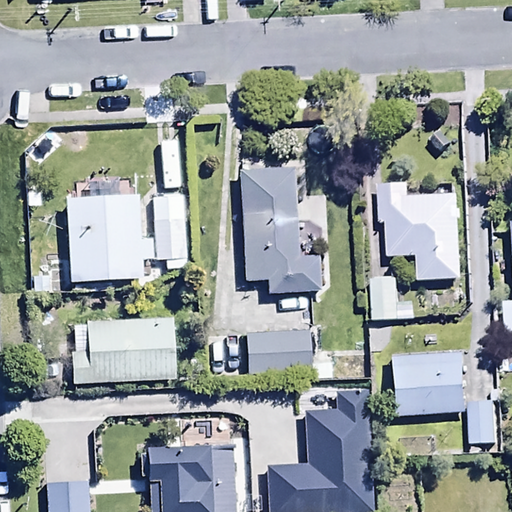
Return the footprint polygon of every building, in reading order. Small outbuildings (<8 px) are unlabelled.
[(297,173),(236,176),(242,287),(264,286),(265,300),(325,297),(323,260),(301,261),(297,173)] [(460,283),(456,199),(408,201),(407,187),(376,188),(378,229),(385,229),(387,263),(415,262),(416,285),(460,283)] [(84,202),(62,203),(66,288),(139,284),(138,268),(150,267),(148,243),(137,244),(135,200),(118,201),(118,191),(84,193),(84,202)] [(182,223),(151,224),(152,266),(165,265),(165,274),(183,274),(182,223)] [(511,305),(503,306),(504,339),(511,338),(511,305)] [(67,358),(68,389),(173,385),(170,322),(82,326),(82,331),(71,332),(72,358),(67,358)] [(242,339),(244,384),(309,381),(306,336),(242,339)] [(389,360),(391,420),(464,417),(461,357),(389,360)] [(493,406),(466,408),(468,443),(494,442),(493,406)] [(231,511),(231,433),(203,433),(203,450),(145,451),(145,511),(231,511)] [(307,511),(305,456),(273,457),(273,470),(255,471),(257,511),(307,511)]
